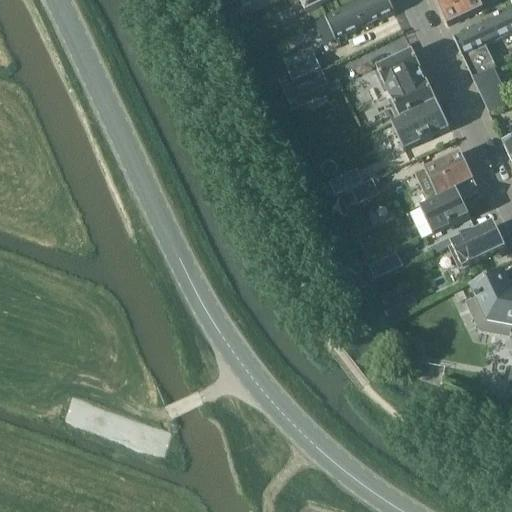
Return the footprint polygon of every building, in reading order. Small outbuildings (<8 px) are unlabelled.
[(239,0),(244,8),(260,0),(239,0)] [(299,0),(306,14),(336,0),(299,0)] [(388,0),(365,0),(325,19),(337,43),(395,15),(388,0)] [(479,0),(435,0),(448,28),(484,11),(479,0)] [(471,77),(497,70),(490,55),(487,48),(511,36),(511,12),(454,40),(471,77)] [(377,70),(392,101),(426,84),(421,73),(422,72),(413,53),(377,70)] [(315,57),(287,70),(294,85),(322,71),(315,57)] [(294,85),(282,90),(289,105),(329,86),(322,71),(294,85)] [(495,71),(471,77),(482,99),(504,89),(495,71)] [(405,153),(451,132),(428,83),(426,84),(392,101),(401,121),(392,125),(405,153)] [(511,107),(511,106),(504,89),(482,99),(490,117),(511,107)] [(511,142),(503,145),(511,163),(511,142)] [(425,171),(438,200),(475,183),(461,154),(425,171)] [(358,172),(330,185),(336,199),(334,200),(334,201),(352,193),(365,186),(358,172)] [(365,186),(352,193),(359,207),(380,197),(374,182),(365,186)] [(438,200),(420,209),(433,237),(471,219),(463,202),(480,194),(475,183),(438,200)] [(495,227),(452,247),(453,250),(449,252),(460,275),(470,270),(471,272),(473,270),(473,269),(508,253),(495,227)] [(397,255),(369,268),(376,282),(375,283),(375,284),(404,270),(397,255)] [(505,274),(504,272),(471,288),(471,289),(472,289),(488,324),(511,328),(511,286),(510,285),(504,274),(505,274)] [(413,297),(386,310),(392,322),(419,309),(413,297)]
